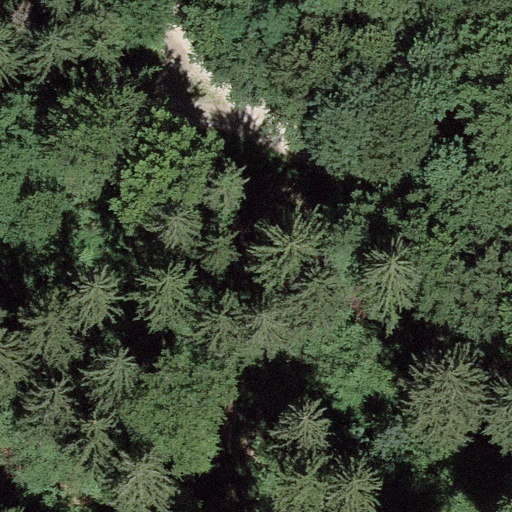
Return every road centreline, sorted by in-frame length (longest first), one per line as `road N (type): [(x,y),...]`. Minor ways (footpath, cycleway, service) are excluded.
road 1 (track): [(511,263),(252,110)]
road 2 (track): [(252,110),(0,119)]
road 3 (track): [(511,151),(464,86),(437,0)]
road 4 (track): [(172,0),(252,110)]
